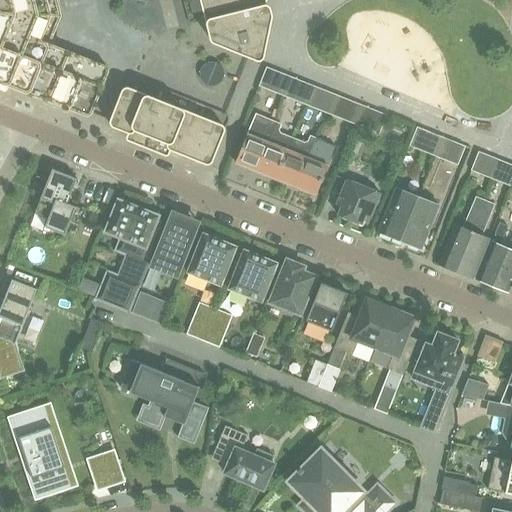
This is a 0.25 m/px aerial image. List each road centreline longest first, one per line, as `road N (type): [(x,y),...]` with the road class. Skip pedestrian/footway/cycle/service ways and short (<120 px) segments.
road 1 (residential): [(511,320),(30,127)]
road 2 (residential): [(511,140),(498,147),(477,141),(314,75),(281,52),(284,27)]
